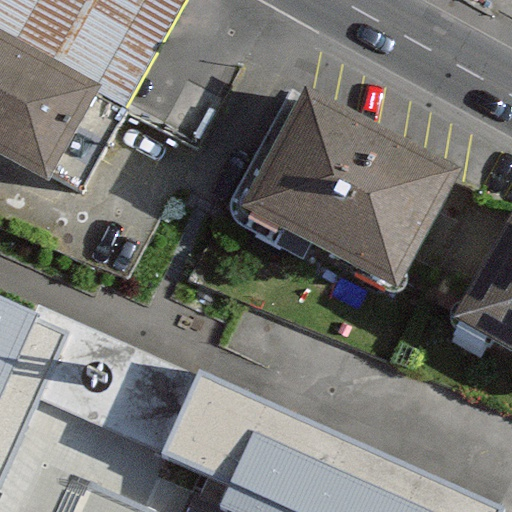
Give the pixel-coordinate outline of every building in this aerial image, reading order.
[(8,0),(0,16),(0,36),(136,112),(197,0),(8,0)] [(0,36),(0,151),(87,200),(136,112),(0,36)] [(466,186),(308,104),(242,231),(400,313),(466,186)] [(511,234),(453,341),(511,373),(511,234)] [(0,308),(0,511),(2,511),(50,401),(76,341),(43,327),(0,308)] [(198,421),(212,389),(48,317),(43,327),(76,341),(50,401),(181,459),(198,421)] [(235,511),(493,511),(212,389),(198,421),(181,459),(226,479),(247,488),(235,511)] [(87,511),(177,511),(151,501),(101,480),(87,511)]
